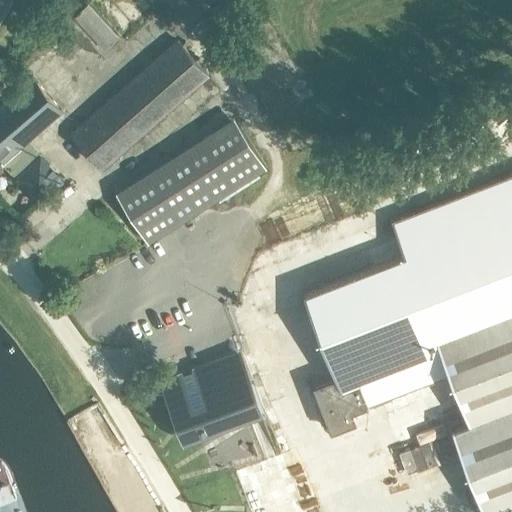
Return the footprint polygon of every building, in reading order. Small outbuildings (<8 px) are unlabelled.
[(87,5),(77,14),(107,47),(117,38),(87,5)] [(207,74),(177,40),(71,133),(101,167),(207,74)] [(0,165),(2,164),(1,164),(62,111),(33,76),(0,104),(0,165)] [(235,120),(118,195),(148,243),(265,168),(235,120)] [(13,177),(36,203),(62,180),(40,154),(13,177)] [(335,377),(313,385),(330,430),(354,421),(350,410),(450,372),(468,420),(453,426),(485,511),(511,501),(511,173),(391,220),(404,254),(303,293),(335,377)] [(166,386),(184,433),(185,433),(186,436),(259,407),(238,354),(198,369),(198,370),(193,372),(194,375),(184,379),(183,375),(168,381),(165,382),(166,386)] [(400,452),(408,473),(418,468),(410,448),(400,452)]
